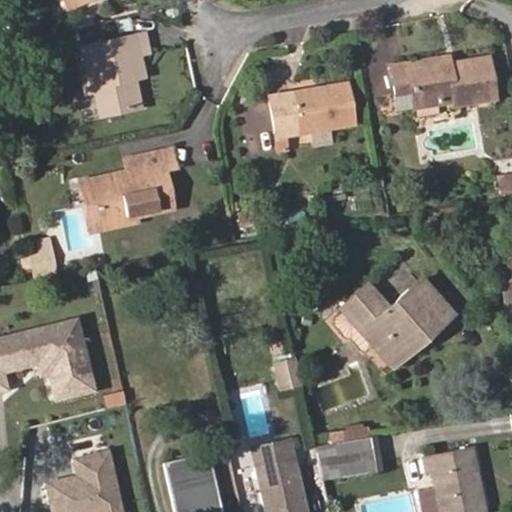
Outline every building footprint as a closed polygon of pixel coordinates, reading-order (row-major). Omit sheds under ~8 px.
[(18,30),(10,19),(1,25),(9,36),(18,30)] [(139,106),(133,77),(131,69),(141,67),(138,53),(147,51),(143,33),(80,47),(86,77),(82,77),(85,91),(94,89),(99,114),(139,106)] [(448,63),(447,56),(391,66),(395,93),(410,91),(413,107),(436,103),(434,95),(452,92),(453,100),(454,104),(494,98),(487,57),(448,63)] [(142,75),(141,67),(131,69),(133,77),(142,75)] [(352,123),(345,83),(268,96),(275,136),(352,123)] [(453,100),(452,92),(434,95),(436,103),(453,100)] [(170,207),(163,168),(173,166),(170,150),(141,156),(145,173),(96,184),(104,221),(134,215),(170,207)] [(96,184),(145,173),(141,156),(124,159),(127,171),(80,181),(90,230),(135,221),(134,215),(104,221),(96,184)] [(511,171),(494,175),(499,195),(511,191),(511,171)] [(267,221),(264,207),(252,210),(254,223),(267,221)] [(254,223),(252,210),(237,212),(240,226),(254,223)] [(56,269),(49,236),(35,239),(37,250),(41,270),(42,272),(54,269),(56,269)] [(41,270),(37,250),(27,252),(31,272),(41,270)] [(511,298),(511,257),(497,260),(503,300),(511,298)] [(451,313),(420,277),(415,282),(446,317),(451,313)] [(421,340),(446,317),(415,282),(386,307),(382,311),(361,288),(339,308),(340,310),(331,318),(331,324),(343,337),(348,338),(359,350),(365,350),(371,345),(386,362),(416,335),(421,340)] [(386,307),(366,284),(361,288),(382,311),(386,307)] [(188,380),(174,315),(112,328),(119,359),(139,355),(147,389),(188,380)] [(74,318),(10,333),(18,366),(35,362),(38,374),(46,372),(53,399),(92,389),(74,318)] [(10,333),(0,336),(0,370),(18,366),(10,333)] [(390,366),(421,340),(416,335),(386,362),(390,366)] [(299,382),(293,355),(271,360),(277,387),(299,382)] [(105,407),(125,402),(122,389),(102,394),(105,407)] [(377,468),(372,435),(314,445),(321,478),(377,468)] [(483,511),(469,446),(421,456),(424,472),(430,470),(433,488),(418,491),(422,511),(483,511)] [(120,511),(106,450),(72,458),(76,475),(44,482),(48,499),(52,498),(54,506),(50,506),(50,511),(120,511)] [(220,511),(207,453),(163,463),(174,511),(220,511)] [(304,511),(303,508),(300,509),(298,502),(302,501),(292,458),(253,467),(263,511),(304,511)]
